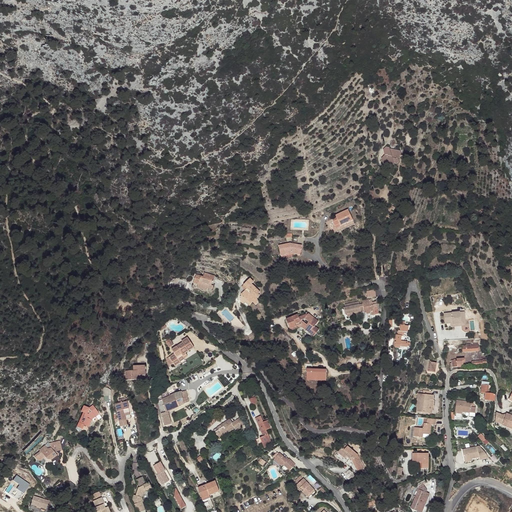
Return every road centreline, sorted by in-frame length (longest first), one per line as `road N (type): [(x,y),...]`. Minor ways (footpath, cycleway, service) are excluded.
road 1 (residential): [(498,406),(488,371),(448,377),(446,511)]
road 2 (unclassified): [(248,366),(266,384),(285,439),(350,511)]
road 3 (unknown): [(168,435),(149,384),(182,387),(248,366)]
road 4 (residential): [(380,290),(380,410),(366,435)]
road 5 (residential): [(248,366),(261,370),(309,428),(366,435)]
